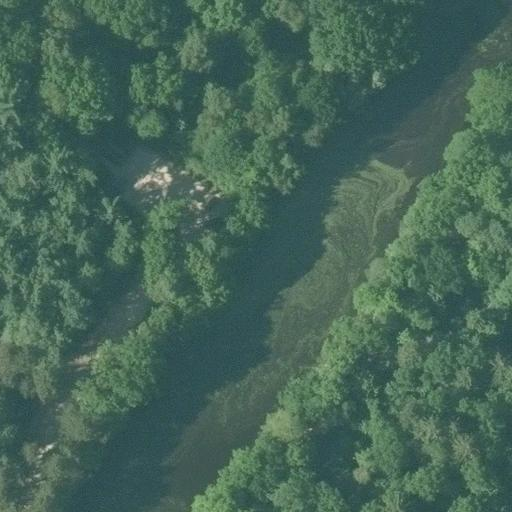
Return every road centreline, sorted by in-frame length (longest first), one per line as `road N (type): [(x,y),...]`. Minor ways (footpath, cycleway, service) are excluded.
road 1 (track): [(511,131),(361,372),(288,449),(245,511)]
road 2 (track): [(126,160),(210,215),(78,386),(18,511)]
